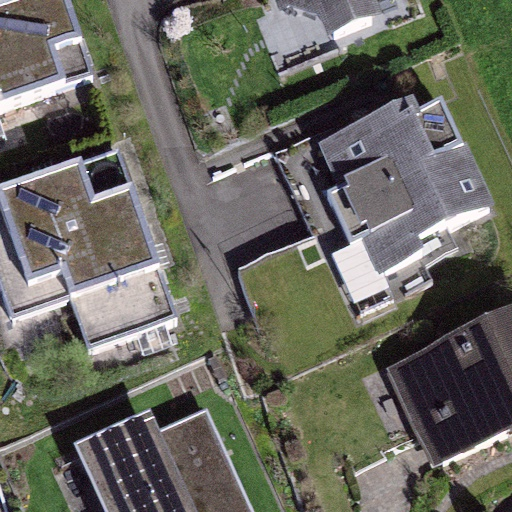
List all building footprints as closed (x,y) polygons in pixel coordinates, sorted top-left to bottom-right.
[(61,0),(31,0),(0,12),(0,118),(93,83),(61,0)] [(398,0),(278,0),(283,13),(316,2),(326,30),(400,4),(398,0)] [(434,105),(331,152),(383,264),(486,217),(434,105)] [(321,267),(355,256),(318,147),(284,159),(321,267)] [(179,325),(120,156),(0,198),(0,275),(16,320),(73,300),(92,356),(179,325)] [(511,316),(393,370),(435,462),(511,427),(511,316)] [(243,511),(201,420),(159,439),(150,419),(74,453),(100,511),(243,511)]
